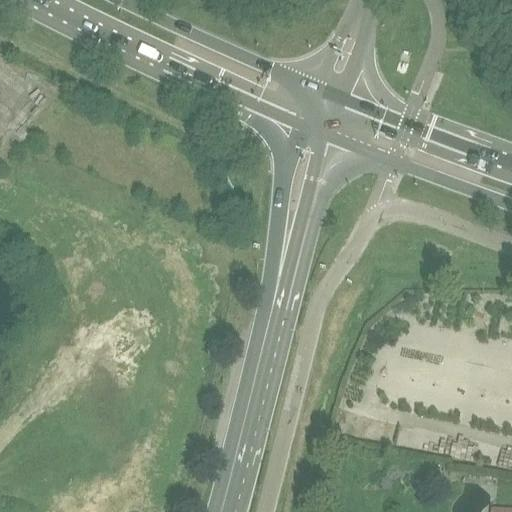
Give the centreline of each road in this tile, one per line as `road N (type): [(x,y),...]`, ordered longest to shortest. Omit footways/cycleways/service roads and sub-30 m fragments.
road 1 (unclassified): [(264,511),(313,319),(374,219),(407,211),(511,248)]
road 2 (tertiary): [(228,511),(277,300),(327,135)]
road 3 (primary): [(35,0),(327,135)]
road 4 (primary): [(335,99),(116,0)]
road 5 (primary): [(327,135),(511,204)]
road 6 (primary): [(511,161),(335,99)]
